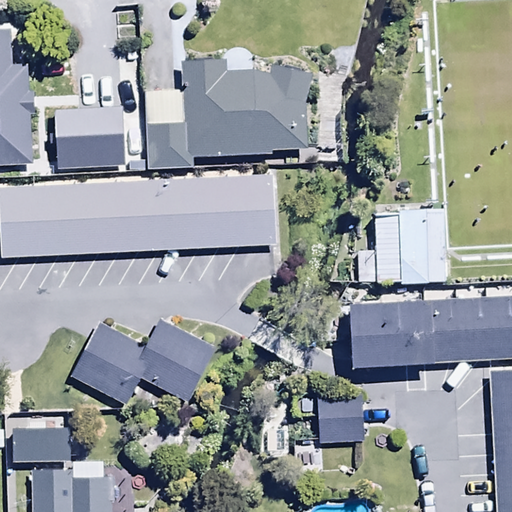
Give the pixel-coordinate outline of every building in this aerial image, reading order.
[(0,172),(31,171),(26,70),(10,71),(8,37),(0,37),(0,172)] [(51,124),(52,177),(195,173),(194,162),(269,159),(269,156),(304,155),(303,110),(310,81),(268,71),(267,77),(254,74),(223,75),(223,64),(179,66),(180,95),(141,96),(143,134),(126,134),(126,122),(51,124)] [(10,269),(276,250),(270,173),(5,192),(10,269)] [(446,287),(443,213),(370,216),(372,256),(354,256),(355,291),(446,287)] [(511,511),(511,300),(349,308),(353,387),(500,380),(505,511),(511,511)] [(93,328),(65,380),(123,411),(137,384),(186,409),(214,354),(158,325),(143,354),(93,328)] [(361,396),(314,397),(314,446),(320,446),(321,475),(351,474),(350,445),(362,445),(361,396)] [(66,474),(30,473),(29,511),(110,511),(111,484),(97,484),(98,469),(67,469),(66,474)]
